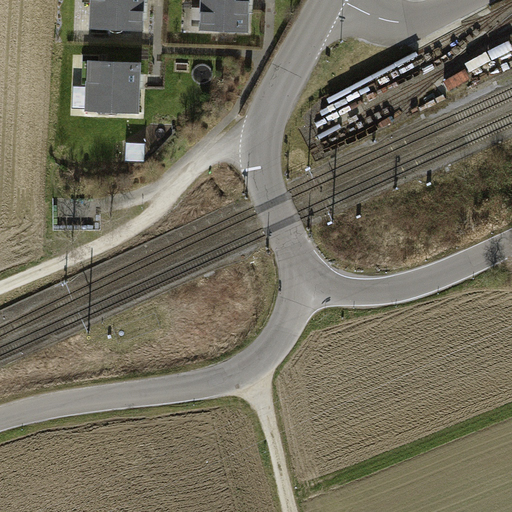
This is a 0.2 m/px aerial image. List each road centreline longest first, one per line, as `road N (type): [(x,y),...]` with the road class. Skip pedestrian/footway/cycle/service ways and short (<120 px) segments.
road 1 (tertiary): [(305,272),(278,337),(223,378),(0,418)]
road 2 (track): [(0,283),(141,224),(174,183),(264,129)]
road 3 (tertiary): [(321,0),(264,129),(267,172),(305,272)]
road 4 (unclassified): [(305,272),(346,289),(394,290),(511,239)]
road 5 (track): [(288,511),(249,365)]
road 6 (residential): [(471,0),(418,21),(392,22),(342,0)]
